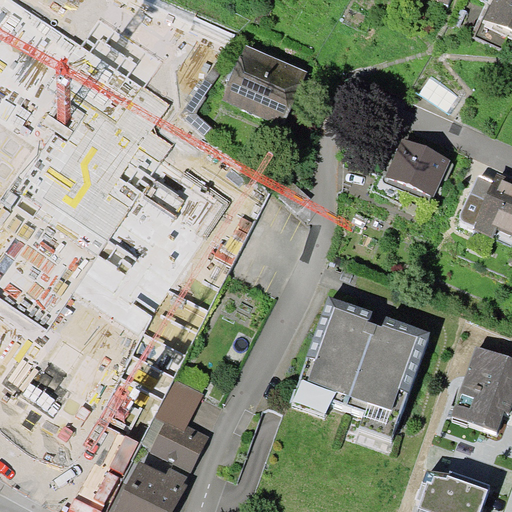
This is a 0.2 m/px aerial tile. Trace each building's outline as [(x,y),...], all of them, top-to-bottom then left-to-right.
[(83,47),(10,0),(0,0),(0,120),(61,160),(37,198),(107,244),(171,145),(150,132),(169,104),(144,88),(161,61),(99,22),(83,47)] [(511,0),(492,0),(484,19),(511,32),(511,0)] [(307,71),(247,45),(222,100),(282,127),(307,71)] [(450,160),(403,139),(386,177),(434,197),(450,160)] [(511,178),(497,172),(493,181),(475,219),(477,220),(475,225),(474,228),(493,237),(497,228),(511,235),(511,178)] [(475,219),(493,181),(479,174),(460,213),(460,215),(460,217),(462,219),(475,225),(477,220),(475,219)] [(209,310),(169,291),(98,420),(140,441),(209,310)] [(372,311),(329,296),(296,385),(298,386),(292,404),(325,416),(331,400),(364,412),(359,427),(392,438),(430,333),(385,316),(382,326),(368,321),(372,311)] [(511,405),(511,357),(475,345),(450,415),(496,432),(503,412),(509,414),(511,405)] [(204,393),(175,379),(156,417),(165,422),(185,431),(188,425),(204,393)] [(209,436),(188,425),(185,431),(165,422),(150,452),(190,473),(209,436)] [(166,474),(140,461),(113,511),(173,511),(187,485),(184,483),(187,476),(170,468),(166,474)] [(480,511),(489,485),(450,470),(449,473),(427,471),(416,499),(421,501),(417,511),(480,511)]
